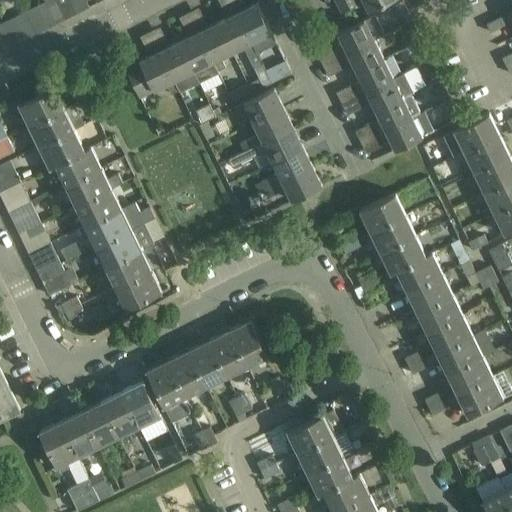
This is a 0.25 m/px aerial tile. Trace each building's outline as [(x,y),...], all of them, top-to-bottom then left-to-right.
[(48,7),(44,0),(45,1),(37,5),(48,26),(56,23),(48,7)] [(44,0),(48,7),(56,23),(63,19),(54,0),(44,0)] [(338,0),(336,1),(341,11),(359,3),(358,1),(360,0),(364,0),(369,10),(388,0),(338,0)] [(401,0),(395,3),(405,23),(412,20),(402,0),(401,0)] [(259,37),(271,31),(256,2),(236,12),(256,51),(264,47),(259,37)] [(256,51),(236,12),(216,21),(231,51),(243,45),(248,55),(262,87),(271,82),(256,51)] [(384,33),(374,13),(337,32),(342,41),(336,44),(336,43),(317,52),(322,64),(374,39),(384,33)] [(504,24),(500,16),(485,23),(489,31),(504,24)] [(12,17),(4,21),(11,36),(15,43),(23,39),(12,17)] [(421,39),(412,20),(405,23),(414,43),(421,39)] [(0,32),(7,46),(15,43),(11,36),(4,21),(0,22),(0,32)] [(231,51),(216,21),(197,31),(217,70),(224,67),(219,56),(231,51)] [(165,24),(144,33),(152,51),(173,42),(165,24)] [(178,40),(192,69),(192,70),(198,82),(217,72),(217,70),(197,31),(178,40)] [(383,58),(374,39),(322,64),(328,75),(347,66),(347,65),(352,62),(357,71),(383,58)] [(424,62),(431,58),(421,39),(414,43),(424,62)] [(192,69),(178,40),(158,50),(178,90),(179,91),(198,82),(192,70),(192,69)] [(178,90),(158,50),(139,60),(140,61),(126,68),(139,96),(165,83),(170,93),(178,90)] [(506,65),(511,61),(511,52),(502,57),(506,65)] [(341,103),(393,77),(383,58),(357,71),(361,80),(355,83),(355,82),(336,91),(341,103)] [(431,58),(424,62),(433,82),(440,78),(431,58)] [(76,81),(71,70),(64,74),(69,85),(76,81)] [(371,101),(376,110),(402,97),(393,77),(341,103),(347,114),(366,104),(366,103),(371,101)] [(433,82),(428,84),(434,96),(446,90),(440,78),(433,82)] [(251,92),(247,83),(228,92),(227,92),(232,102),(232,101),(251,92)] [(28,124),(64,107),(54,86),(16,105),(16,106),(19,105),(28,124)] [(247,110),(253,122),(283,107),(273,87),(233,107),(237,115),(247,110)] [(420,111),(411,93),(402,97),(376,110),(380,119),(374,121),(355,130),(360,142),(424,110),(424,109),(420,111)] [(450,98),(443,101),(452,121),(460,117),(450,98)] [(209,104),(195,111),(200,123),(207,120),(215,116),(209,104)] [(74,128),(64,107),(28,124),(38,145),(74,128)] [(293,126),(283,107),(253,122),(258,133),(248,138),(239,142),(243,150),(227,158),(228,158),(293,126)] [(424,110),(360,142),(366,153),(385,143),(385,142),(390,139),(395,149),(422,136),(434,130),(424,110)] [(442,134),(453,155),(463,150),(499,132),(489,111),(442,134)] [(200,123),(198,124),(205,138),(214,134),(207,120),(200,123)] [(271,161),(302,146),(293,126),(228,158),(231,167),(266,150),(271,161)] [(84,148),(84,147),(74,128),(38,145),(49,167),(56,164),(55,163),(84,148)] [(450,157),(460,177),(474,170),(509,153),(499,132),(463,150),(453,155),(450,157)] [(6,135),(0,137),(0,155),(13,149),(6,135)] [(56,164),(65,183),(101,166),(90,144),(84,147),(84,148),(55,163),(56,164)] [(312,165),(302,146),(271,161),(277,173),(260,181),(263,189),(312,165)] [(474,170),(484,191),(511,176),(511,159),(509,153),(474,170)] [(312,165),(263,189),(267,197),(286,187),(292,200),(322,185),(312,165)] [(75,204),(111,187),(122,181),(118,171),(106,177),(101,166),(65,183),(75,204)] [(0,180),(0,190),(21,181),(16,172),(0,180)] [(494,212),(511,202),(511,176),(484,191),(494,212)] [(0,190),(0,193),(2,199),(24,188),(21,181),(0,190)] [(121,207),(111,187),(75,204),(85,224),(121,207)] [(370,230),(405,213),(395,192),(357,210),(357,212),(360,210),(370,230)] [(85,224),(78,228),(84,238),(91,235),(95,245),(152,218),(147,207),(139,211),(134,201),(121,207),(85,224)] [(511,202),(494,212),(505,232),(511,228),(511,202)] [(405,213),(370,230),(380,251),(415,234),(405,213)] [(25,228),(40,221),(37,214),(15,224),(18,231),(25,228)] [(95,245),(105,265),(154,242),(144,222),(152,218),(95,245)] [(25,228),(29,237),(44,229),(40,221),(25,228)] [(341,244),(356,237),(352,229),(337,236),(341,244)] [(488,241),(483,232),(468,241),(472,248),(488,241)] [(426,255),(425,254),(415,234),(380,251),(390,273),(397,269),(426,255)] [(81,235),(63,244),(69,256),(87,247),(81,235)] [(356,237),(341,244),(345,252),(360,245),(356,237)] [(511,263),(511,261),(502,241),(488,248),(498,270),(511,263)] [(151,268),(161,263),(163,263),(153,243),(154,243),(154,242),(105,265),(115,286),(151,268)] [(397,269),(406,289),(442,272),(431,251),(425,254),(426,255),(397,269)] [(45,269),(60,262),(56,254),(41,262),(45,269)] [(460,263),(470,283),(478,279),(475,272),(468,259),(460,263)] [(64,270),(60,262),(45,269),(38,273),(42,281),(44,280),(64,270)] [(494,272),(490,264),(475,272),(478,279),(494,272)] [(151,268),(115,286),(126,308),(162,290),(151,268)] [(362,286),(377,279),(373,271),(358,278),(362,286)] [(406,289),(416,310),(452,292),(442,272),(406,289)] [(494,272),(478,279),(482,286),(483,288),(498,280),(494,272)] [(509,291),(511,288),(511,277),(509,272),(501,276),(509,291)] [(377,279),(362,286),(365,294),(380,286),(377,279)] [(416,310),(426,330),(462,313),(452,292),(416,310)] [(65,310),(80,303),(76,295),(61,303),(65,310)] [(80,303),(65,310),(69,318),(84,311),(80,303)] [(426,330),(436,351),(472,334),(462,313),(426,330)] [(228,329),(246,364),(268,354),(249,316),(248,316),(249,319),(228,329)] [(226,374),(246,364),(228,329),(208,339),(226,374)] [(472,334),(436,351),(447,372),(482,354),(472,334)] [(188,349),(205,384),(226,374),(208,339),(188,349)] [(205,384),(188,349),(167,358),(185,394),(205,384)] [(408,365),(423,358),(419,350),(404,357),(408,365)] [(447,372),(457,392),(492,375),(482,354),(447,372)] [(164,405),(185,394),(167,358),(146,369),(164,405)] [(423,358),(408,365),(412,373),(427,365),(423,358)] [(0,418),(20,408),(16,400),(10,403),(1,385),(7,382),(3,375),(0,376),(0,418)] [(286,391),(278,375),(270,379),(278,395),(286,391)] [(492,375),(457,392),(467,413),(503,396),(492,375)] [(122,389),(139,425),(146,440),(167,429),(142,376),(140,377),(142,379),(122,389)] [(139,425),(122,389),(101,399),(119,435),(139,425)] [(424,398),(428,406),(443,399),(440,391),(424,398)] [(244,392),(236,396),(244,411),(252,407),(244,392)] [(236,415),(244,411),(236,396),(229,400),(236,415)] [(81,409),(98,445),(119,435),(101,399),(81,409)] [(447,406),(443,399),(428,406),(432,414),(447,406)] [(98,445),(81,409),(60,419),(78,455),(98,445)] [(297,451),(333,434),(346,428),(342,420),(329,426),(322,413),(284,431),(284,433),(287,431),(297,451)] [(78,455),(60,419),(39,430),(43,439),(56,465),(57,465),(59,471),(69,466),(66,460),(78,455)] [(511,423),(500,429),(510,450),(511,449),(511,423)] [(213,434),(210,426),(202,429),(209,445),(217,441),(213,434)] [(39,430),(38,427),(25,434),(30,445),(43,439),(39,430)] [(201,448),(209,445),(202,429),(194,433),(201,448)] [(333,434),(297,451),(307,472),(343,455),(333,434)] [(482,445),(489,461),(497,457),(490,442),(482,445)] [(182,458),(174,443),(166,447),(174,462),(182,458)] [(489,461),(482,445),(475,449),(482,464),(489,461)] [(361,470),(352,450),(343,455),(307,472),(317,493),(324,490),(353,475),(352,475),(359,471),(361,470)] [(260,469),(275,462),(272,454),(256,462),(260,469)] [(279,470),(275,462),(260,469),(264,477),(279,470)] [(151,463),(136,470),(140,478),(155,471),(151,463)] [(125,485),(140,478),(136,470),(121,477),(125,485)] [(324,490),(333,510),(369,493),(359,471),(352,475),(353,475),(324,490)] [(91,483),(92,483),(88,477),(67,487),(77,509),(99,498),(91,483)] [(95,490),(92,483),(91,483),(99,498),(114,491),(110,483),(95,490)] [(511,507),(511,484),(503,489),(511,507)] [(511,511),(511,507),(503,489),(482,499),(484,502),(489,511),(488,511),(511,511)] [(334,511),(378,511),(369,493),(333,510),(334,511)] [(281,511),(296,503),(292,496),(277,503),(281,511)] [(479,511),(488,511),(489,511),(484,502),(477,505),(479,511)] [(296,503),(281,511),(280,511),(298,511),(300,511),(296,503)]
